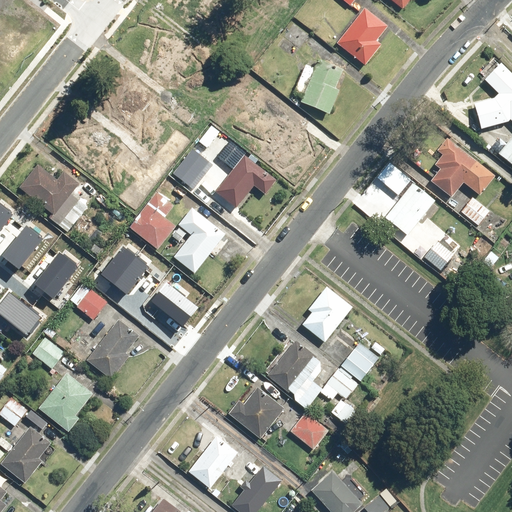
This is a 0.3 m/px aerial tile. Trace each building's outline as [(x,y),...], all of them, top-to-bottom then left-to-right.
[(3,0),(18,11),(26,0),(3,0)] [(218,0),(166,0),(163,4),(196,30),(218,0)] [(232,0),(229,0),(223,6),(231,14),(239,7),(232,0)] [(392,0),(404,9),(411,0),(392,0)] [(0,33),(12,19),(0,9),(0,33)] [(368,10),(338,43),(364,65),(382,45),(379,42),(390,29),(368,10)] [(311,34),(295,22),(285,36),(301,48),(311,34)] [(172,87),(200,49),(173,29),(159,47),(164,50),(149,70),(172,87)] [(324,59),(304,103),(330,115),(341,91),(337,90),(346,69),(324,59)] [(483,130),(511,122),(511,72),(502,63),(486,81),(500,94),(477,104),(483,130)] [(135,132),(164,95),(136,74),(121,93),(126,97),(112,114),(135,132)] [(250,84),(243,93),(268,112),(273,106),(280,111),(286,115),(293,105),(263,82),(257,90),(250,84)] [(197,115),(182,104),(173,115),(188,127),(197,115)] [(281,171),(311,131),(290,115),(288,117),(286,115),(280,111),(258,139),(266,145),(259,154),(281,171)] [(131,145),(103,123),(74,160),(98,178),(117,154),(122,157),(131,145)] [(450,197),(464,180),(482,194),(497,175),(449,139),(433,161),(440,166),(429,181),(450,197)] [(511,139),(500,155),(511,164),(511,139)] [(153,190),(170,169),(154,156),(137,176),(153,190)] [(247,158),(217,192),(236,209),(256,186),(267,195),(277,183),(247,158)] [(212,179),(217,173),(202,160),(186,178),(181,174),(177,180),(205,205),(216,192),(221,187),(212,179)] [(41,165),(22,188),(56,215),(80,184),(66,172),(60,180),(41,165)] [(414,180),(384,217),(409,238),(439,201),(414,180)] [(177,183),(167,195),(188,213),(198,201),(177,183)] [(473,198),(462,211),(479,226),(490,213),(473,198)] [(0,232),(13,216),(0,206),(0,232)] [(125,216),(115,208),(107,217),(118,225),(125,216)] [(195,275),(227,233),(194,208),(181,225),(193,234),(174,259),(195,275)] [(2,257),(19,271),(43,240),(26,227),(2,257)] [(439,243),(426,260),(440,271),(453,254),(439,243)] [(125,247),(103,275),(128,294),(150,266),(125,247)] [(502,259),(492,251),(483,262),(493,270),(502,259)] [(36,285),(53,298),(77,267),(59,254),(36,285)] [(456,254),(442,271),(455,282),(469,265),(456,254)] [(167,284),(153,303),(184,327),(199,308),(167,284)] [(300,322),(327,342),(353,308),(326,287),(300,322)] [(79,307),(95,319),(108,303),(92,290),(79,307)] [(9,293),(0,304),(0,314),(26,335),(41,315),(29,306),(28,308),(9,293)] [(124,320),(87,360),(109,381),(132,357),(127,352),(142,336),(124,320)] [(47,337),(33,353),(52,369),(65,352),(47,337)] [(298,341),(269,374),(306,407),(324,388),(315,380),(327,367),(298,341)] [(361,341),(324,388),(346,406),(383,358),(361,341)] [(94,394),(68,374),(41,408),(71,432),(82,418),(78,415),(94,394)] [(231,413),(262,436),(285,407),(254,383),(231,413)] [(11,397),(0,411),(0,413),(16,426),(28,411),(11,397)] [(305,410),(290,430),(316,449),(331,429),(305,410)] [(52,445),(32,428),(2,464),(26,484),(45,461),(42,458),(52,445)] [(13,445),(1,436),(0,438),(0,445),(9,451),(13,445)] [(192,471),(213,487),(239,452),(219,437),(192,471)] [(264,464),(233,504),(244,511),(254,511),(281,477),(264,464)] [(333,469),(311,490),(331,511),(349,511),(362,501),(333,469)] [(382,497),(368,509),(370,511),(385,511),(391,507),(382,497)] [(153,511),(181,511),(164,498),(153,511)]
